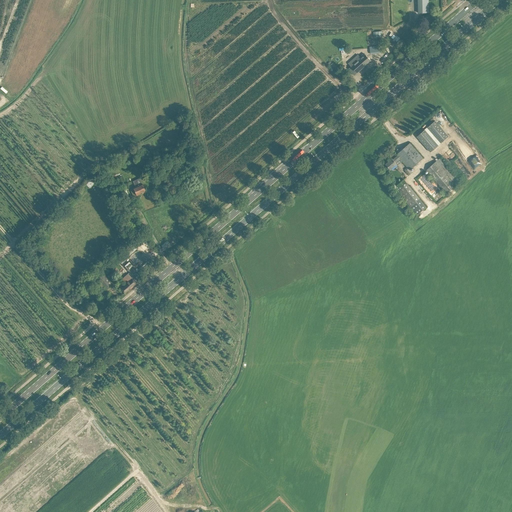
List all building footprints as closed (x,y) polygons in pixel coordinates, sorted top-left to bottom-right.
[(431,12),(430,0),(419,0),(419,12),(431,12)] [(349,69),(354,75),(357,73),(371,60),(365,54),(361,58),(358,55),(348,63),(351,66),(349,69)] [(331,60),(328,63),(334,70),(338,67),(331,60)] [(417,137),(430,152),(449,136),(435,120),(417,137)] [(391,169),(397,164),(396,163),(400,159),(407,167),(404,170),(409,175),(413,172),(410,169),(423,158),(410,143),(397,155),(393,159),(392,158),(386,164),(391,169)] [(456,143),(440,157),(461,181),(476,167),(456,143)] [(426,170),(447,194),(461,181),(440,157),(426,170)] [(139,178),(133,181),(135,187),(133,188),(134,190),(131,191),(133,197),(136,195),(137,196),(146,191),(142,183),(139,178)] [(394,187),(417,215),(426,207),(404,179),(394,187)] [(124,253),(116,260),(120,264),(128,257),(124,253)] [(106,288),(110,284),(111,282),(116,288),(118,286),(119,285),(111,276),(108,278),(104,273),(98,279),(106,288)] [(132,278),(126,283),(130,288),(136,283),(132,278)] [(130,288),(126,283),(120,289),(125,294),(130,288)]
